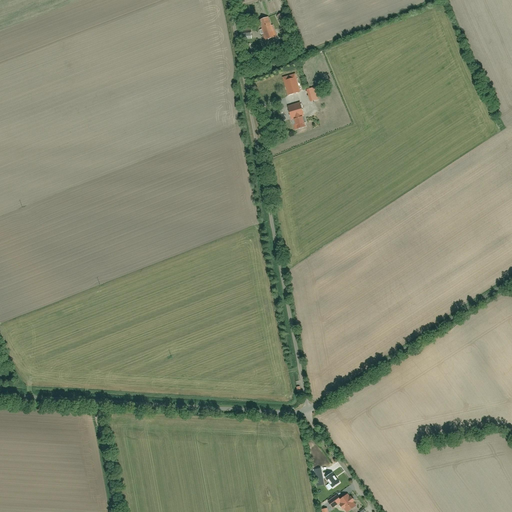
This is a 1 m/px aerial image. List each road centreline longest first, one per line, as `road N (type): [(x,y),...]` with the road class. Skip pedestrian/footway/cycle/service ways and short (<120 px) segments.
road 1 (unclassified): [(225,0),(309,411)]
road 2 (unclassified): [(309,411),(511,280)]
road 3 (unclassified): [(298,414),(98,403)]
